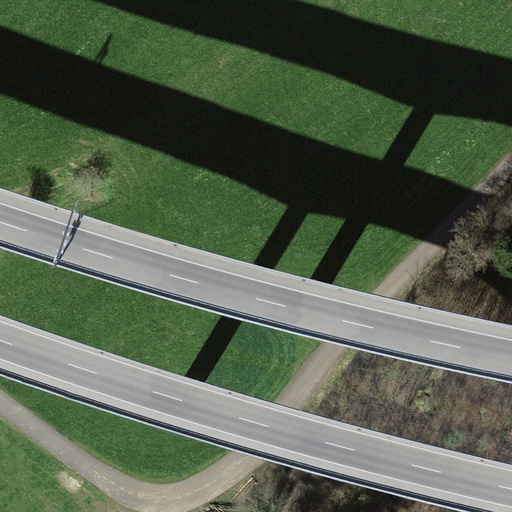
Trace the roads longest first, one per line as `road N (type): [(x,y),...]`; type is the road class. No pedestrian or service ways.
road 1 (motorway): [(0,338),(302,437),(511,489)]
road 2 (motorway): [(511,357),(163,273),(0,220)]
